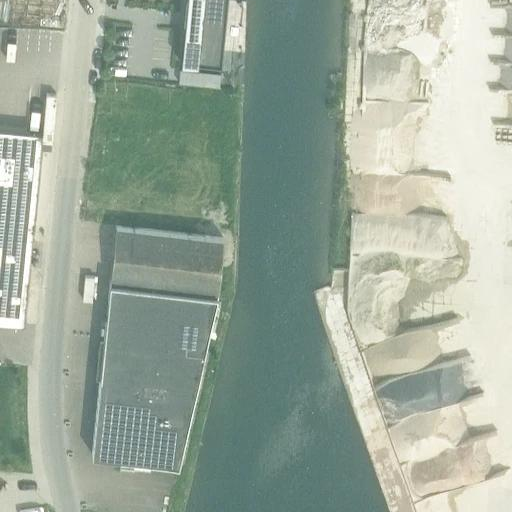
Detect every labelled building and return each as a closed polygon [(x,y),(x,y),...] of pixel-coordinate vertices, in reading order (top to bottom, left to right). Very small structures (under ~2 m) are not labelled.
[(226,0),(185,0),(179,62),(220,66),(226,0)] [(360,0),(360,23),(396,24),(397,0),(360,0)] [(409,11),(410,26),(432,25),(432,10),(409,11)] [(511,11),(502,11),(502,28),(508,28),(507,48),(511,47),(511,11)] [(395,73),(397,50),(383,49),(382,72),(395,73)] [(429,73),(429,53),(405,53),(405,73),(429,73)] [(178,83),(219,87),(220,73),(179,69),(178,83)] [(511,92),(502,92),(501,107),(511,107),(511,92)] [(357,126),(376,127),(377,100),(359,98),(357,126)] [(394,167),(394,149),(435,150),(435,134),(355,130),(354,148),(374,149),(373,166),(394,167)] [(0,321),(23,324),(40,147),(0,142),(0,321)] [(113,241),(110,269),(218,277),(222,236),(116,225),(101,224),(100,240),(113,241)] [(351,302),(365,298),(356,267),(342,271),(351,302)] [(217,288),(218,277),(110,269),(102,348),(99,347),(98,358),(101,358),(92,454),(120,457),(119,461),(134,463),(134,459),(178,463),(204,350),(203,349),(217,288)] [(416,288),(354,311),(363,336),(425,313),(416,288)] [(393,486),(398,505),(406,503),(401,484),(393,486)]
